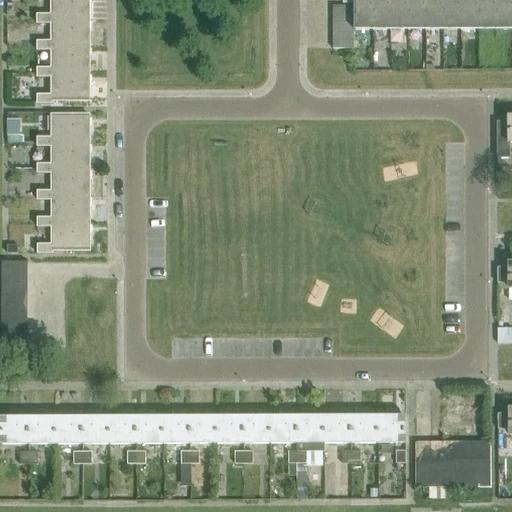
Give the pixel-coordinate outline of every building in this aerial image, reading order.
[(52,21),(89,20),(89,0),(51,0),(52,16),(38,16),(38,24),(52,24),(52,21)] [(354,0),(355,32),(373,32),(372,0),(354,0)] [(372,0),(373,32),(390,32),(390,0),(372,0)] [(390,0),(390,32),(408,32),(408,0),(390,0)] [(408,0),(408,32),(425,32),(425,0),(408,0)] [(425,0),(425,32),(443,32),(443,0),(425,0)] [(443,0),(443,32),(461,32),(461,0),(443,0)] [(461,0),(461,32),(478,32),(478,0),(461,0)] [(478,0),(478,32),(496,31),(496,0),(478,0)] [(511,0),(496,0),(496,31),(511,31),(511,0)] [(332,7),(332,50),(353,50),(353,7),(332,7)] [(52,48),(89,47),(89,20),(52,21),(52,24),(52,43),(38,43),(38,51),(52,51),(52,48)] [(52,74),(89,74),(89,47),(52,48),(52,51),(52,70),(38,70),(38,78),(52,78),(52,74)] [(90,102),(89,74),(52,74),(52,78),(52,97),(38,97),(38,105),(53,105),(53,102),(90,102)] [(52,144),(90,144),(89,117),(52,117),(52,139),(38,140),(38,147),(52,147),(52,144)] [(511,118),(509,118),(509,123),(497,123),(497,159),(511,159),(511,145),(511,144),(511,118)] [(90,170),(90,144),(52,144),(52,147),(52,166),(38,166),(38,174),(52,174),(52,170),(90,170)] [(90,197),(90,170),(52,170),(52,174),(52,193),(39,193),(39,201),(53,201),(52,197),(90,197)] [(53,224),(90,224),(90,197),(52,197),(53,201),(53,220),(39,220),(39,228),(52,228),(53,224)] [(53,255),(53,254),(53,252),(90,252),(90,224),(53,224),(52,228),(52,247),(39,247),(39,255),(53,255)] [(2,275),(28,275),(28,263),(2,263),(2,275)] [(511,264),(509,264),(509,269),(498,269),(498,284),(510,284),(510,291),(511,290),(511,264)] [(2,286),(28,286),(28,275),(2,275),(2,286)] [(2,297),(28,297),(28,286),(2,286),(2,297)] [(2,309),(28,308),(28,297),(2,297),(2,309)] [(2,320),(28,320),(28,308),(2,309),(2,320)] [(2,331),(28,331),(28,320),(2,320),(2,331)] [(2,342),(28,342),(28,331),(2,331),(2,342)] [(2,354),(28,354),(28,342),(2,342),(2,354)] [(477,400),(477,390),(437,391),(438,401),(477,400)] [(405,444),(405,418),(399,418),(399,410),(387,411),(385,418),(378,418),(378,444),(405,444)] [(511,410),(510,410),(510,414),(498,415),(498,430),(510,430),(510,436),(511,435),(511,410)] [(56,445),(56,419),(49,419),(47,411),(34,411),(34,419),(29,419),(29,445),(56,445)] [(110,445),(110,419),(103,419),(101,411),(88,411),(88,419),(82,419),(83,465),(91,465),(91,453),(91,445),(110,445)] [(136,445),(136,419),(132,419),(132,411),(119,411),(117,419),(110,419),(110,445),(136,445)] [(163,445),(163,419),(156,419),(154,411),(142,411),(142,419),(136,419),(136,445),(163,445)] [(190,445),(190,419),(185,419),(185,411),(172,411),(171,419),(163,419),(163,445),(190,445)] [(217,444),(217,419),(210,419),(208,411),(195,411),(195,419),(190,419),(190,445),(217,444)] [(244,444),(244,418),(239,418),(239,411),(226,411),(224,419),(217,419),(217,444),(244,444)] [(271,444),(271,418),(263,418),(261,411),(249,411),(249,418),(244,418),(244,444),(271,444)] [(297,444),(297,418),(292,418),(292,411),(279,411),(278,418),(271,418),(271,444),(297,444)] [(324,444),(324,418),(317,418),(315,411),(302,411),(302,418),(297,418),(297,444),(297,453),(297,465),(306,465),(306,452),(324,452),(324,444)] [(351,444),(351,418),(346,419),(345,411),(334,411),(331,418),(324,418),(324,444),(351,444)] [(378,444),(378,418),(370,418),(369,411),(356,411),(356,418),(351,418),(351,444),(378,444)] [(10,419),(1,419),(1,445),(20,445),(20,454),(20,465),(29,465),(29,453),(29,445),(29,419),(24,419),(24,412),(11,412),(10,419)] [(83,465),(82,419),(78,419),(78,412),(65,412),(64,419),(56,419),(56,445),(74,445),(74,465),(83,465)] [(416,418),(414,418),(414,453),(440,453),(440,418),(439,418),(416,418)] [(440,418),(440,453),(464,453),(464,418),(463,418),(448,418),(440,418)] [(464,418),(464,453),(490,452),(489,418),(488,418),(479,418),(464,418)] [(235,465),(244,465),(244,452),(235,453),(235,465)] [(244,452),(244,465),(253,465),(253,452),(244,452)] [(396,464),(405,464),(405,452),(396,452),(396,464)] [(490,452),(464,453),(464,487),(465,487),(480,487),(488,487),(490,487),(490,452)] [(29,465),(38,465),(38,453),(29,453),(29,465)] [(128,465),(136,465),(136,453),(128,453),(128,465)] [(136,465),(145,465),(145,453),(136,453),(136,465)] [(181,465),(190,465),(190,453),(181,453),(181,465)] [(190,453),(190,465),(199,465),(199,453),(190,453)] [(288,465),(297,465),(297,453),(288,453),(288,465)] [(342,464),(351,464),(351,453),(342,453),(342,464)] [(351,464),(360,464),(360,453),(351,453),(351,464)] [(440,453),(414,453),(414,487),(416,487),(424,487),(439,487),(440,487),(440,453)] [(464,453),(440,453),(440,487),(449,487),(464,487),(464,453)]
